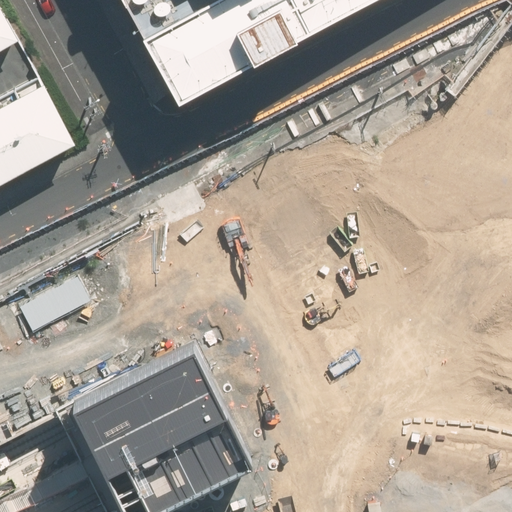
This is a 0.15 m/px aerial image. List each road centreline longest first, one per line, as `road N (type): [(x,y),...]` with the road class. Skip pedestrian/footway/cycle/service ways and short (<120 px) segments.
road 1 (unclassified): [(339,511),(155,154)]
road 2 (residential): [(155,154),(455,0)]
road 3 (residential): [(155,154),(70,0)]
road 4 (residential): [(0,234),(155,154)]
